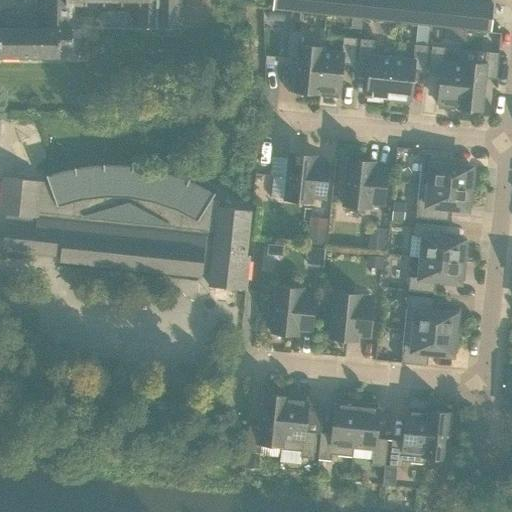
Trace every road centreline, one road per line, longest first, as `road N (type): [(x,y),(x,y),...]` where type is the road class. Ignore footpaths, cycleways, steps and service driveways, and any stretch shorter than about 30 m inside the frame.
road 1 (residential): [(484,389),(239,366)]
road 2 (residential): [(484,389),(508,146)]
road 3 (residential): [(278,121),(508,146)]
